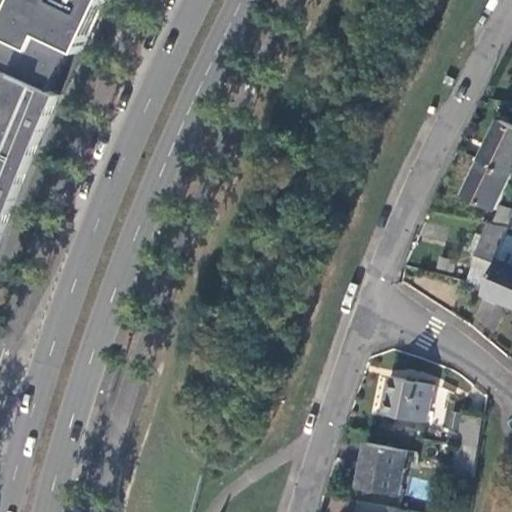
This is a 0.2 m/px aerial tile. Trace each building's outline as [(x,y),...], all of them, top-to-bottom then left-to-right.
[(18,0),(2,34),(11,38),(0,61),(0,63),(55,88),(73,49),(83,54),(106,2),(107,0),(18,0)] [(0,256),(42,149),(65,95),(7,70),(0,86),(0,256)] [(511,124),(502,120),(483,162),(511,176),(511,124)] [(511,178),(511,176),(483,162),(466,195),(497,209),(511,178)] [(496,224),(511,227),(511,224),(511,209),(503,206),(496,224)] [(489,229),(469,283),(489,289),(511,227),(496,224),(485,222),(483,227),(489,229)] [(486,297),(511,306),(511,239),(509,238),(489,289),(486,297)] [(385,415),(428,423),(435,386),(391,378),(385,415)] [(481,447),(487,417),(466,413),(461,443),(481,447)] [(362,487),(407,495),(415,452),(370,443),(362,487)] [(475,477),(481,447),(461,443),(455,473),(475,477)] [(360,502),(358,511),(408,511),(360,502)]
